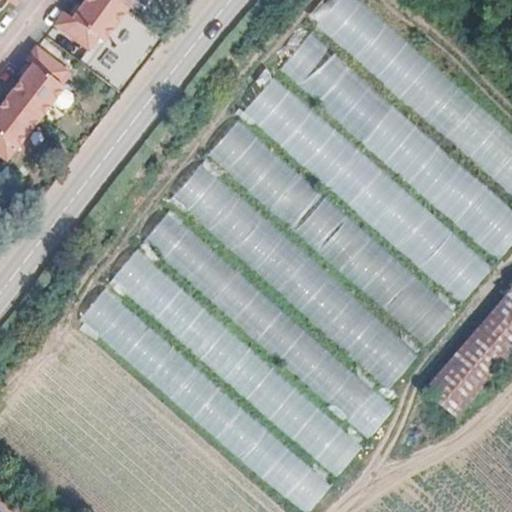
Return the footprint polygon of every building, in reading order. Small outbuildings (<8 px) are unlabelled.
[(4,0),(15,8),(21,0),(4,0)] [(123,9),(111,0),(81,0),(80,2),(69,17),(61,11),(51,24),(77,43),(86,32),(93,37),(99,42),(123,9)] [(111,0),(123,9),(129,0),(111,0)] [(511,135),(354,0),(331,0),(311,23),(511,195),(511,135)] [(86,32),(77,43),(84,48),(93,37),(86,32)] [(511,247),(511,208),(305,36),(283,69),(504,260),(511,247)] [(57,65),(34,46),(24,58),(30,63),(18,77),(6,94),(36,118),(49,101),(53,96),(59,88),(60,87),(54,82),(47,77),(57,65)] [(64,70),(57,65),(47,77),(54,82),(64,70)] [(460,301),(490,266),(265,79),(236,114),(460,301)] [(67,95),(59,88),(53,96),(49,101),(57,108),(64,107),(68,101),(67,95)] [(0,100),(0,149),(5,143),(12,148),(36,118),(6,94),(0,100)] [(426,344),(454,309),(229,122),(200,157),(426,344)] [(5,143),(0,149),(0,157),(3,160),(12,148),(5,143)] [(390,388),(419,352),(193,165),(164,200),(390,388)] [(387,400),(157,208),(132,239),(362,429),(387,400)] [(356,437),(126,246),(102,275),(332,466),(356,437)] [(326,473),(96,282),(72,312),(302,503),(326,473)] [(511,290),(423,389),(453,417),(511,351),(511,290)]
